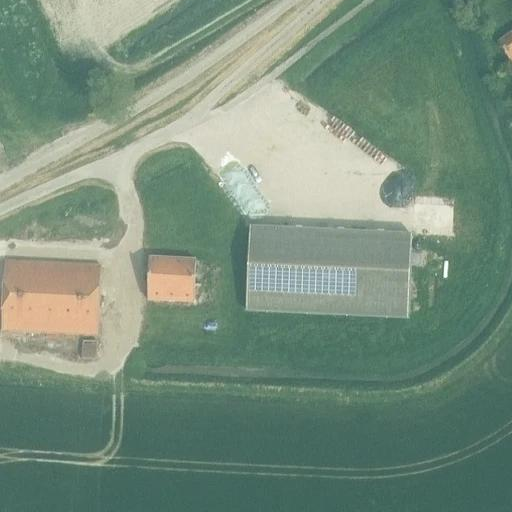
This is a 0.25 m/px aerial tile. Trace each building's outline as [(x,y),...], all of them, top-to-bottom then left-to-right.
[(511,39),(502,46),(511,61),(511,39)] [(412,237),(250,229),(246,313),(408,321),(412,237)] [(196,305),(198,265),(153,262),(151,302),(196,305)] [(102,338),(104,269),(8,265),(5,334),(102,338)] [(96,358),(97,343),(82,342),(81,357),(81,360),(96,360),(96,358)]
